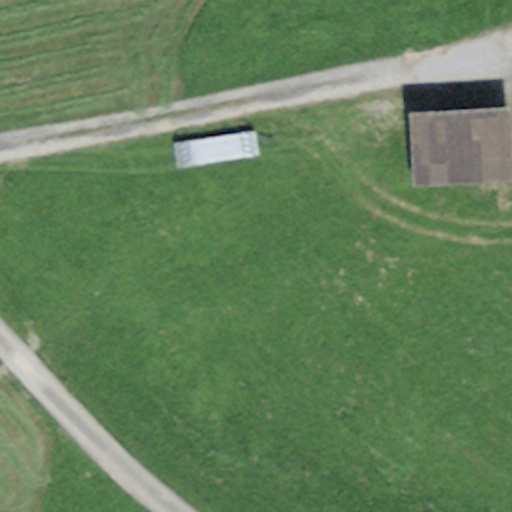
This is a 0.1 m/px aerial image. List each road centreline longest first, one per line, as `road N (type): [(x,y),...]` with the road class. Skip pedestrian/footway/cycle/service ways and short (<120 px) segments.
road 1 (track): [(0,149),(456,59),(511,38)]
road 2 (unclassified): [(176,511),(0,338)]
